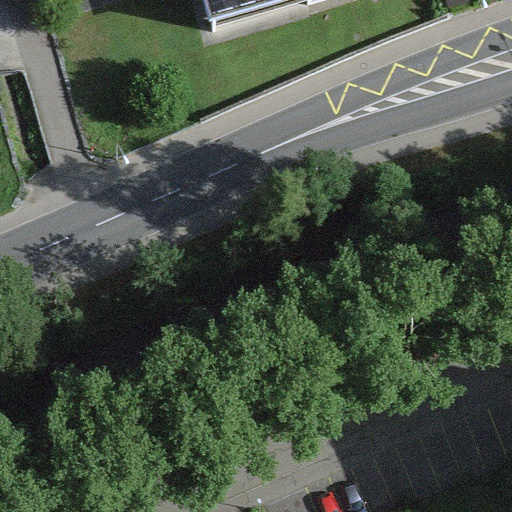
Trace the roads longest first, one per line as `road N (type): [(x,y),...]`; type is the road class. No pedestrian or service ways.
road 1 (tertiary): [(0,264),(378,103),(511,57)]
road 2 (residential): [(511,351),(133,511)]
